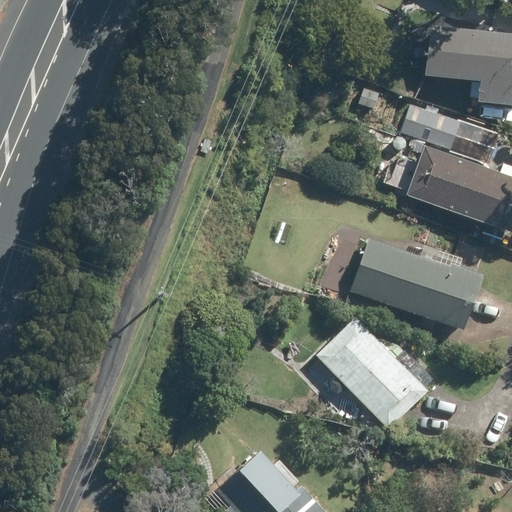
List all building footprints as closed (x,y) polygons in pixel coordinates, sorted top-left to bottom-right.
[(511,34),(429,27),(425,75),(477,81),(475,101),(511,105),(511,100),(511,34)] [(359,102),(373,108),(379,94),(365,88),(359,102)] [(400,132),(449,150),(459,122),(410,104),(400,132)] [(405,196),(511,233),(511,229),(511,167),(501,164),(498,173),(423,146),(405,196)] [(369,240),(350,292),(461,330),(481,274),(454,265),(452,269),(436,264),(441,251),(420,244),(416,257),(369,240)] [(425,391),(421,387),(431,378),(403,351),(396,359),(355,317),(315,357),(387,429),(425,391)] [(411,450),(383,446),(380,463),(408,468),(411,450)] [(257,452),(216,491),(235,511),(325,511),(300,485),(294,490),(290,486),(296,481),(279,463),(274,468),(257,452)]
